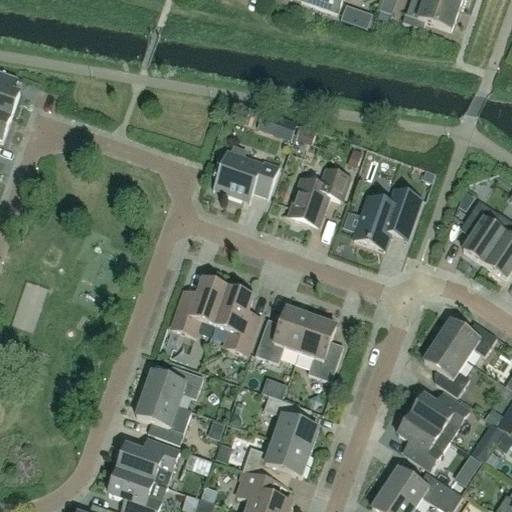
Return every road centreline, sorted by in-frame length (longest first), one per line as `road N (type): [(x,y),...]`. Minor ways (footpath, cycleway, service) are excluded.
road 1 (residential): [(0,510),(38,508),(78,478),(172,222)]
road 2 (residential): [(0,239),(40,126),(187,175),(172,222)]
road 3 (residential): [(405,301),(172,222)]
road 4 (residential): [(405,301),(331,511)]
road 5 (residential): [(511,327),(436,285),(405,301)]
